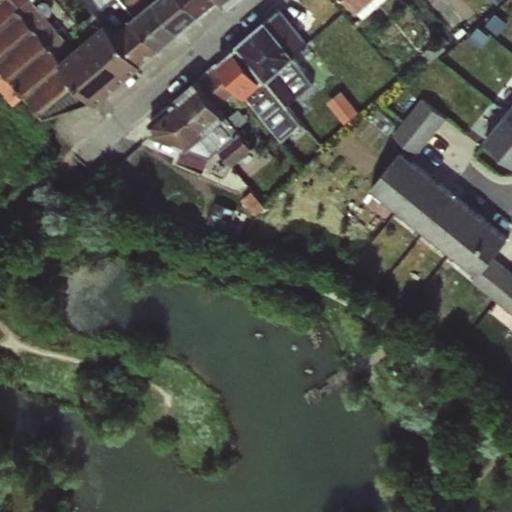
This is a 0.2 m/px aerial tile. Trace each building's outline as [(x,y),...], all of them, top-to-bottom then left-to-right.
[(144,61),(105,20),(73,45),(33,0),(0,0),(0,88),(13,103),(24,97),(43,117),(96,101),(144,61)] [(163,45),(125,1),(123,0),(88,0),(105,20),(144,61),(163,45)] [(180,31),(153,0),(125,0),(125,1),(163,45),(180,31)] [(201,14),(188,0),(153,0),(180,31),(201,14)] [(216,0),(188,0),(201,14),(216,0)] [(347,0),(358,11),(370,0),(347,0)] [(237,45),(259,71),(287,105),(314,83),(294,58),(306,41),(280,8),(237,45)] [(259,71),(237,45),(198,79),(220,106),(259,71)] [(220,106),(198,79),(177,98),(218,151),(232,165),(254,148),(220,106)] [(347,88),(335,96),(351,117),(362,109),(347,88)] [(397,130),(422,151),(452,114),(427,94),(397,130)] [(218,151),(177,98),(149,122),(151,133),(181,146),(177,161),(204,172),(211,155),(218,151)] [(511,152),(511,108),(492,139),(511,152)] [(382,177),(378,188),(485,267),(481,281),(511,304),(511,263),(507,260),(511,245),(511,225),(407,148),(404,147),(382,177)]
